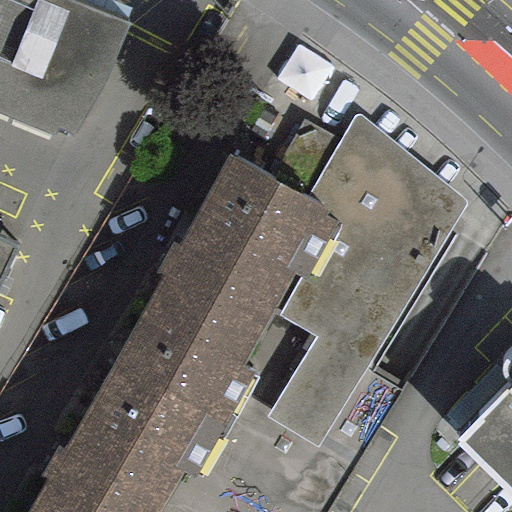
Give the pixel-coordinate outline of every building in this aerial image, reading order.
[(0,120),(83,160),(154,10),(130,0),(0,0),(0,258),(10,238),(0,232),(0,120)] [(359,107),(313,193),(339,208),(306,263),(280,308),(316,330),(265,417),(317,448),(471,197),(359,107)] [(235,147),(115,351),(218,412),(250,356),(242,351),(297,258),(306,263),(339,208),(313,193),(235,147)] [(115,351),(19,511),(147,511),(187,445),(196,449),(218,412),(115,351)] [(511,365),(453,425),(511,480),(511,365)]
